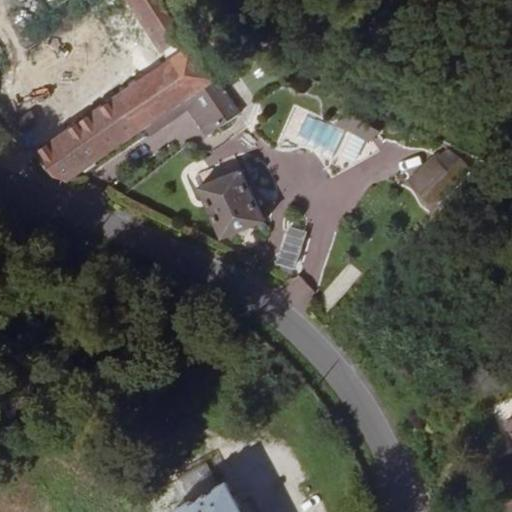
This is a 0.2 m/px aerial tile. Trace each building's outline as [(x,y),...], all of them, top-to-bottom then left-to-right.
[(55,172),(69,179),(186,101),(217,79),(164,0),(131,0),(170,58),(39,147),(55,172)] [(208,135),(241,114),(217,79),(186,101),(208,135)] [(369,145),(378,131),(348,111),(338,125),(369,145)] [(242,171),(201,191),(224,241),(266,221),(242,171)] [(299,261),(301,231),(286,230),(284,260),(299,261)] [(511,378),(491,387),(508,440),(511,438),(511,378)] [(261,511),(236,470),(181,504),(185,511),(261,511)]
